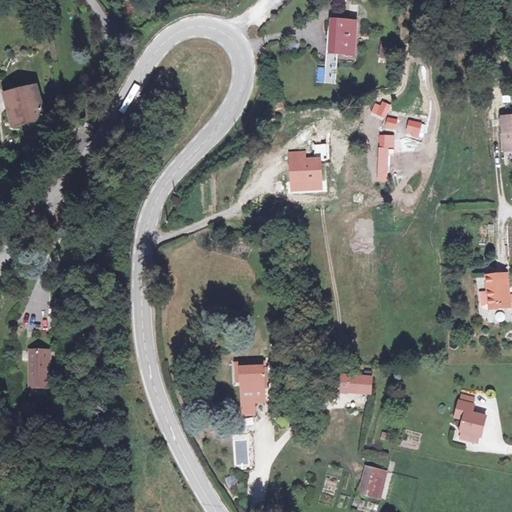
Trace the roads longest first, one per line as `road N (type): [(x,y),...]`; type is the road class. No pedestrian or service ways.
road 1 (secondary): [(217,511),(146,366),(138,291),(152,205),(237,95),(242,64),(235,43),(200,27),(162,43),(0,263)]
road 2 (unknown): [(61,182),(37,320)]
